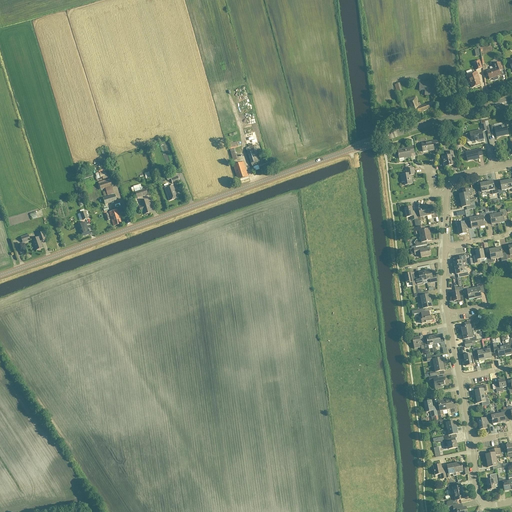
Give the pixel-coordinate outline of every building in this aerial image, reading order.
[(476,71),(482,69),(479,61),(473,64),(476,71)] [(489,80),(493,79),(493,81),(495,81),(497,80),(498,79),(497,77),(501,76),(499,72),(502,71),(500,63),(493,65),(494,69),(486,72),(487,75),(487,76),(488,77),(489,80)] [(471,84),(472,88),(480,86),(477,79),(478,78),(476,73),(467,76),(470,85),(471,84)] [(424,96),(437,96),(437,91),(437,82),(419,82),(419,91),(424,91),(424,96)] [(434,102),(422,106),(417,108),(417,105),(418,104),(416,97),(407,100),(410,109),(408,110),(411,116),(435,107),(434,102)] [(494,128),(496,138),(508,135),(506,126),(494,128)] [(470,135),(471,141),(472,143),(483,140),(481,131),(470,134),(470,135)] [(240,141),(228,144),(229,150),(238,148),(242,147),(240,141)] [(421,144),(423,152),(434,150),(433,149),(438,148),(437,141),(432,142),(421,144)] [(252,147),(249,148),(245,149),(252,168),(261,165),(254,146),(252,147)] [(399,159),(403,158),(406,158),(406,159),(411,158),(410,155),(414,154),(413,147),(409,147),(409,149),(397,151),(399,159)] [(465,154),(467,162),(475,160),(479,159),(478,157),(482,156),(480,149),(476,150),(477,151),(465,154)] [(447,157),(442,158),(444,168),(452,166),(451,160),(454,159),(452,152),(446,153),(447,157)] [(243,163),(233,166),(238,181),(248,177),(243,163)] [(406,174),(400,175),(402,183),(404,183),(405,186),(413,185),(411,176),(415,175),(414,168),(405,170),(406,174)] [(167,181),(170,180),(172,184),(179,182),(177,177),(175,178),(174,175),(166,178),(167,181)] [(109,179),(101,182),(98,183),(100,190),(111,187),(109,179)] [(504,191),(508,190),(506,181),(500,183),(501,187),(497,188),(498,194),(499,195),(505,194),(504,191)] [(486,183),(488,192),(492,191),(492,195),(498,194),(497,188),(497,186),(494,186),(493,182),(486,183)] [(489,195),(488,192),(486,183),(480,184),(480,186),(477,186),(479,197),(482,196),(482,194),(485,193),(486,195),(489,195)] [(172,185),(164,188),(169,202),(177,199),(172,185)] [(142,190),(134,192),(136,198),(147,195),(145,189),(142,190)] [(459,195),(460,202),(469,200),(469,197),(471,196),(470,193),(472,193),(472,189),(463,191),(464,195),(459,195)] [(104,205),(116,202),(114,195),(102,198),(104,205)] [(151,212),(147,200),(139,202),(141,207),(139,208),(140,211),(142,211),(143,215),(151,212)] [(475,209),(475,206),(474,202),(470,203),(469,200),(460,202),(462,208),(468,207),(468,210),(475,209)] [(432,206),(425,207),(427,217),(431,216),(431,219),(437,218),(436,212),(433,212),(432,206)] [(417,219),(418,222),(424,221),(423,217),(427,217),(425,207),(418,209),(419,215),(416,216),(417,219)] [(410,217),(411,221),(417,219),(416,216),(416,212),(412,213),(411,208),(405,209),(405,210),(404,210),(404,214),(405,214),(406,218),(410,217)] [(109,213),(113,227),(121,224),(117,210),(109,213)] [(496,215),(498,224),(504,223),(503,217),(506,217),(505,210),(499,211),(500,214),(496,215)] [(485,214),(487,220),(490,220),(491,225),(498,224),(496,215),(495,212),(485,214)] [(476,218),(478,228),(485,227),(484,220),(487,220),(485,214),(485,213),(479,214),(480,218),(476,218)] [(466,217),(467,222),(467,224),(470,223),(471,229),(478,228),(476,218),(473,219),(472,216),(466,217)] [(467,224),(467,222),(461,223),(462,226),(457,226),(459,236),(466,234),(466,231),(468,230),(467,224)] [(85,223),(78,226),(79,230),(79,233),(81,233),(82,237),(90,235),(88,230),(85,223)] [(420,234),(420,238),(430,236),(429,230),(425,230),(424,227),(413,229),(415,235),(420,234)] [(38,238),(31,240),(35,251),(42,248),(41,244),(40,244),(39,242),(46,240),(43,232),(37,234),(38,238)] [(28,235),(20,238),(22,244),(30,241),(28,235)] [(431,241),(430,236),(420,238),(421,240),(418,241),(416,240),(414,244),(415,244),(416,247),(425,245),(425,243),(431,241)] [(414,249),(415,255),(421,254),(421,258),(431,256),(429,249),(423,251),(422,248),(424,247),(414,249)] [(501,262),(507,260),(506,254),(502,254),(501,248),(495,249),(497,259),(501,259),(501,262)] [(497,259),(495,249),(489,251),(490,257),(486,257),(488,264),(489,264),(493,263),(493,260),(497,259)] [(473,258),(475,264),(480,263),(479,260),(484,259),(483,250),(475,252),(476,257),(473,258)] [(454,263),(455,269),(462,267),(462,264),(466,263),(464,257),(458,258),(454,259),(455,263),(454,263)] [(464,267),(462,267),(455,269),(456,275),(460,274),(461,278),(468,277),(467,270),(465,271),(464,267)] [(431,272),(425,273),(426,281),(430,280),(430,283),(437,282),(435,275),(432,276),(431,272)] [(406,285),(413,283),(413,287),(415,286),(417,286),(416,279),(415,278),(415,279),(412,279),(411,274),(410,274),(410,273),(406,274),(407,275),(404,275),(405,279),(404,279),(405,283),(406,283),(406,285)] [(419,279),(416,279),(417,286),(423,285),(427,284),(426,281),(425,273),(418,274),(419,279)] [(477,299),(481,298),(480,291),(483,290),(482,284),(476,286),(477,289),(473,290),(475,299),(477,298),(477,299)] [(475,299),(473,290),(469,290),(468,287),(463,288),(464,295),(467,294),(468,300),(475,299)] [(452,293),(453,302),(458,301),(458,303),(461,302),(462,300),(462,297),(459,298),(458,292),(461,291),(460,288),(455,289),(455,292),(452,293)] [(414,295),(415,298),(420,297),(422,303),(431,301),(429,295),(422,297),(421,293),(419,294),(416,294),(414,295)] [(418,314),(425,313),(425,309),(432,308),(431,301),(422,303),(423,310),(417,311),(418,314)] [(429,312),(425,313),(418,314),(419,318),(421,317),(422,320),(421,321),(422,324),(426,323),(426,322),(432,321),(432,317),(430,317),(429,312)] [(461,328),(462,334),(471,332),(470,328),(474,327),(473,322),(466,323),(467,326),(461,328)] [(472,336),(472,334),(471,332),(462,334),(462,336),(461,336),(462,341),(469,339),(470,343),(471,342),(476,341),(475,336),(472,336)] [(445,347),(443,339),(441,340),(440,335),(435,336),(435,337),(433,337),(435,348),(437,348),(437,345),(440,344),(441,348),(445,347)] [(435,348),(433,337),(426,339),(427,342),(423,343),(426,355),(429,354),(428,346),(431,346),(432,349),(435,348)] [(412,339),(414,349),(421,348),(422,351),(425,350),(423,343),(420,344),(419,338),(412,339)] [(503,348),(504,356),(511,355),(510,349),(511,348),(511,342),(511,343),(511,341),(508,342),(508,343),(505,344),(506,347),(503,348)] [(493,352),(497,352),(498,358),(504,356),(503,348),(496,349),(496,345),(492,345),(492,346),(493,352)] [(483,351),(485,360),(491,359),(490,354),(494,354),(493,352),(492,346),(486,348),(487,351),(483,351)] [(485,360),(483,351),(479,352),(479,349),(473,350),(474,360),(478,359),(478,361),(485,360)] [(471,355),(463,356),(465,367),(473,365),(471,355)] [(434,367),(443,365),(442,358),(434,360),(434,357),(426,358),(427,362),(432,360),(434,367)] [(443,365),(434,367),(435,373),(429,374),(430,378),(436,376),(437,376),(437,373),(444,371),(443,365)] [(441,387),(441,386),(444,386),(442,378),(437,379),(436,376),(430,378),(428,378),(429,383),(434,382),(435,390),(441,389),(441,387)] [(498,384),(495,385),(496,393),(503,392),(502,388),(506,387),(504,380),(498,381),(498,384)] [(475,398),(484,396),(484,392),(487,392),(485,386),(478,387),(479,390),(474,391),(475,398)] [(484,396),(475,398),(477,404),(481,403),(482,407),(489,405),(488,399),(485,400),(484,396)] [(444,401),(446,411),(451,410),(452,413),(457,412),(456,405),(453,406),(451,400),(444,401)] [(439,409),(436,410),(438,416),(443,415),(442,412),(446,411),(444,401),(438,402),(439,409)] [(431,418),(438,416),(436,410),(436,408),(433,409),(431,402),(424,403),(426,413),(430,412),(431,418)] [(508,417),(507,415),(506,410),(500,411),(501,414),(497,415),(499,424),(505,422),(504,418),(508,417)] [(488,419),(488,421),(491,420),(492,425),(499,424),(497,415),(493,416),(493,413),(487,414),(488,419)] [(489,425),(488,421),(488,419),(477,421),(479,430),(486,429),(485,426),(489,425)] [(447,430),(456,428),(455,422),(447,423),(446,420),(439,421),(440,425),(445,424),(447,430)] [(443,441),(449,440),(450,440),(450,436),(457,435),(456,428),(447,430),(448,436),(442,437),(443,441)] [(450,443),(449,440),(443,441),(444,448),(447,447),(448,450),(457,449),(457,447),(456,444),(456,442),(450,443)] [(499,449),(497,449),(491,451),(492,454),(485,456),(486,462),(496,460),(495,456),(500,455),(499,449)] [(497,464),(496,460),(486,462),(488,468),(494,467),(495,470),(501,469),(500,463),(497,464)] [(461,463),(454,465),(456,473),(463,472),(463,476),(467,475),(465,467),(462,467),(461,463)] [(445,471),(446,479),(449,478),(449,475),(452,474),(453,477),(456,476),(456,473),(454,465),(447,466),(448,470),(445,471)] [(446,479),(445,471),(444,469),(441,470),(440,466),(433,467),(435,476),(441,475),(442,480),(446,479)] [(486,481),(488,491),(495,490),(494,486),(498,485),(496,475),(490,476),(491,481),(486,481)] [(511,491),(509,482),(503,483),(502,479),(498,480),(500,487),(503,486),(504,492),(511,491)] [(448,486),(449,491),(450,491),(451,496),(454,495),(463,493),(462,492),(463,492),(463,491),(462,488),(461,487),(456,488),(455,484),(448,486)] [(458,501),(464,500),(464,499),(464,498),(463,495),(463,493),(454,495),(454,499),(453,499),(453,500),(453,501),(447,502),(446,504),(447,508),(453,507),(459,505),(458,501)]
